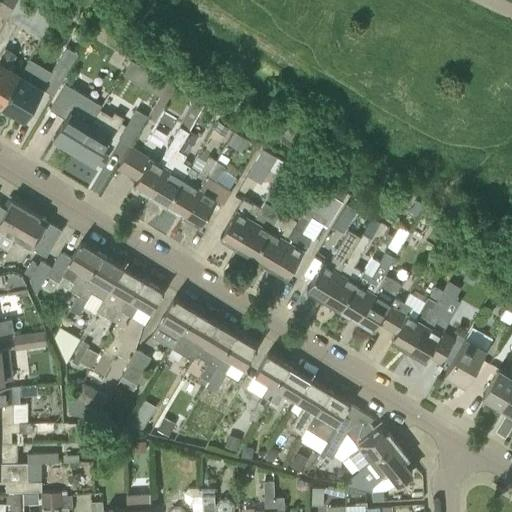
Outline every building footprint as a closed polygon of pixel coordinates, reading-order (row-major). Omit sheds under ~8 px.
[(0,0),(0,12),(7,17),(17,0),(0,0)] [(27,0),(17,0),(7,17),(40,37),(52,15),(27,0)] [(0,57),(0,102),(2,104),(21,72),(10,65),(16,54),(6,48),(0,57)] [(34,56),(51,65),(55,57),(38,49),(34,56)] [(21,72),(2,104),(25,118),(43,88),(54,94),(70,67),(58,60),(48,75),(38,69),(32,79),(21,72)] [(162,92),(168,83),(157,76),(151,86),(162,92)] [(175,87),(168,83),(162,92),(148,115),(155,120),(175,87)] [(54,136),(75,148),(92,121),(81,114),(91,97),(81,91),(80,93),(79,92),(54,136)] [(134,183),(151,194),(185,138),(184,138),(204,104),(195,99),(159,161),(132,145),(118,168),(136,179),(134,183)] [(103,165),(109,155),(102,151),(123,116),(115,111),(112,115),(100,108),(92,121),(75,148),(86,154),(103,165)] [(130,144),(148,115),(137,109),(120,138),(130,144)] [(229,128),(217,121),(214,127),(225,134),(229,128)] [(248,140),(234,131),(227,142),(242,151),(248,140)] [(151,194),(168,204),(191,166),(183,161),(193,143),(185,138),(151,194)] [(264,147),(262,152),(271,158),(276,155),(264,147)] [(255,184),(260,177),(271,158),(262,152),(245,178),(255,184)] [(191,166),(168,204),(184,213),(217,160),(209,155),(200,170),(191,166)] [(217,160),(184,213),(202,224),(217,198),(223,202),(231,188),(216,179),(224,164),(217,160)] [(254,255),(271,266),(318,186),(317,186),(312,195),(304,190),(289,215),(281,210),(254,255)] [(294,271),(295,269),(293,267),(311,237),(302,231),(313,214),(316,217),(317,216),(329,223),(343,201),(318,186),(271,266),(288,276),(292,270),(294,271)] [(243,197),(220,235),(238,246),(260,209),(261,207),(253,202),(252,203),(243,197)] [(410,209),(416,214),(424,203),(417,198),(410,209)] [(0,244),(5,248),(12,236),(29,209),(12,199),(7,207),(0,202),(0,244)] [(238,246),(254,255),(281,210),(265,200),(261,207),(260,209),(238,246)] [(344,230),(357,208),(347,202),(333,224),(344,230)] [(12,236),(13,236),(46,255),(62,229),(29,209),(12,236)] [(307,287),(324,298),(345,264),(364,232),(363,232),(361,235),(349,228),(328,263),(323,260),(307,287)] [(324,298),(341,308),(363,270),(354,264),(371,237),(364,232),(345,264),(324,298)] [(78,292),(79,293),(102,253),(81,240),(72,257),(61,251),(52,266),(46,274),(59,281),(63,274),(75,281),(70,288),(78,292)] [(363,270),(341,308),(357,318),(385,273),(395,256),(386,251),(380,261),(372,256),(363,270)] [(70,307),(79,312),(92,291),(103,297),(123,265),(102,253),(79,293),(78,292),(70,307)] [(442,254),(436,264),(447,270),(453,260),(442,254)] [(24,271),(32,275),(39,264),(30,259),(24,271)] [(36,292),(46,274),(52,266),(41,260),(39,264),(32,275),(30,279),(36,292)] [(122,310),(123,310),(143,277),(123,265),(103,297),(103,299),(122,310)] [(375,328),(379,321),(387,327),(404,301),(394,295),(401,283),(385,273),(357,318),(375,328)] [(139,304),(151,312),(164,290),(143,277),(123,310),(132,316),(139,304)] [(448,283),(443,290),(451,295),(455,288),(448,283)] [(395,332),(391,339),(408,349),(434,306),(437,301),(443,290),(435,285),(416,317),(407,312),(411,305),(404,301),(387,327),(395,332)] [(451,295),(443,290),(437,301),(445,305),(451,295)] [(0,320),(11,318),(11,319),(14,319),(8,291),(0,292),(0,320)] [(511,322),(511,293),(500,315),(511,322)] [(151,334),(173,346),(195,309),(174,296),(151,334)] [(434,306),(408,349),(426,359),(429,354),(441,361),(455,338),(442,330),(451,316),(434,306)] [(193,358),(196,353),(215,321),(195,309),(173,346),(193,358)] [(11,318),(0,320),(0,333),(14,331),(11,319),(11,318)] [(198,380),(205,384),(236,333),(215,321),(196,353),(209,361),(198,380)] [(55,336),(66,361),(80,338),(60,326),(55,336)] [(16,347),(47,344),(45,331),(14,334),(16,347)] [(232,360),(244,367),(257,346),(236,333),(205,384),(204,386),(215,392),(227,372),(226,371),(232,360)] [(487,348),(467,335),(445,371),(466,383),(487,348)] [(98,353),(87,347),(79,360),(90,366),(98,353)] [(136,382),(150,357),(137,349),(123,374),(136,382)] [(262,394),(269,398),(288,365),(267,352),(254,373),(269,382),(262,394)] [(499,366),(483,394),(502,406),(511,389),(511,363),(508,371),(499,366)] [(284,392),(296,399),(309,377),(288,365),(269,398),(278,403),(284,392)] [(148,374),(143,371),(137,381),(138,381),(142,384),(148,374)] [(136,382),(123,374),(119,381),(134,389),(138,382),(136,382)] [(291,426),(303,433),(329,389),(309,377),(296,399),(304,404),(291,426)] [(0,422),(13,423),(13,422),(13,403),(19,403),(19,394),(38,394),(37,384),(19,385),(1,387),(0,387),(0,422)] [(85,412),(95,396),(80,388),(71,404),(85,412)] [(315,432),(328,440),(336,424),(349,402),(329,389),(303,433),(303,434),(301,438),(308,443),(315,432)] [(511,389),(502,406),(511,411),(511,389)] [(249,416),(256,421),(265,406),(257,402),(249,416)] [(349,453),(361,468),(395,441),(383,425),(378,428),(370,421),(374,417),(349,402),(336,424),(328,440),(322,451),(332,457),(348,431),(359,445),(349,453)] [(148,418),(136,412),(131,423),(143,429),(148,418)] [(173,426),(162,420),(158,429),(169,434),(173,426)] [(88,440),(88,422),(75,421),(75,440),(88,440)] [(0,441),(11,442),(10,431),(32,431),(32,422),(13,422),(13,423),(0,422),(0,441)] [(236,449),(239,441),(227,437),(224,445),(236,449)] [(134,451),(146,451),(145,440),(133,440),(134,451)] [(0,461),(16,462),(16,442),(11,442),(0,441),(0,461)] [(372,485),(387,474),(396,483),(412,471),(403,460),(408,457),(395,441),(361,468),(343,482),(372,489),(372,485)] [(242,444),(241,455),(252,457),(253,449),(250,445),(242,444)] [(278,450),(270,445),(263,456),(271,461),(278,450)] [(289,464),(300,470),(308,456),(297,450),(289,464)] [(28,452),(28,461),(58,461),(58,452),(28,452)] [(6,491),(22,491),(24,491),(40,491),(41,491),(41,480),(41,461),(28,462),(16,462),(0,461),(0,482),(6,482),(6,491)] [(275,511),(275,509),(274,496),(273,480),(264,480),(265,509),(255,509),(255,511),(275,511)] [(214,485),(202,486),(201,486),(202,511),(216,511),(215,510),(214,485)] [(202,511),(201,486),(188,486),(184,490),(184,498),(189,502),(192,502),(192,511),(184,511),(185,510),(179,506),(172,506),(169,511),(168,511),(202,511)] [(323,504),(324,486),(312,486),(311,504),(323,504)] [(383,488),(372,489),(372,499),(380,499),(384,498),(383,488)] [(59,511),(58,490),(42,491),(42,511),(59,511)] [(58,490),(59,511),(69,511),(69,507),(73,507),(72,494),(61,494),(61,490),(58,490)] [(22,491),(6,491),(6,503),(10,503),(10,511),(22,511),(23,503),(22,491)] [(39,502),(38,491),(24,492),(24,503),(39,502)] [(151,511),(151,492),(127,493),(127,507),(127,511),(151,511)] [(274,496),(275,509),(285,509),(284,496),(274,496)] [(92,511),(103,511),(103,508),(103,501),(92,501),(92,511)] [(345,509),(345,511),(380,511),(380,506),(366,506),(366,501),(356,502),(356,504),(343,504),(345,509)]
